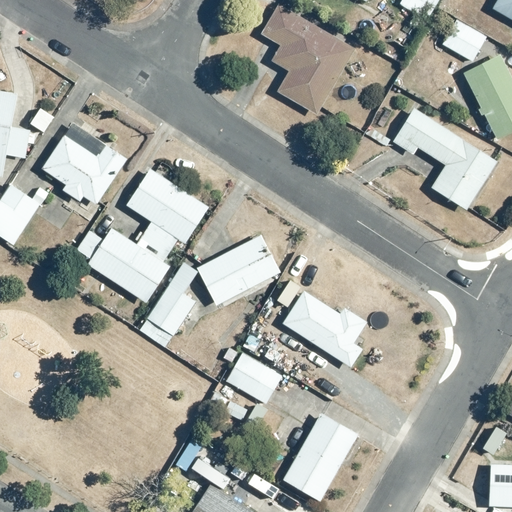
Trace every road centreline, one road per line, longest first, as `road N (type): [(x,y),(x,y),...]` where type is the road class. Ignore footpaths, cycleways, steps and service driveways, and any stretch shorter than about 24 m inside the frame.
road 1 (residential): [(149,89),(499,313)]
road 2 (residential): [(499,313),(388,511)]
road 3 (residential): [(15,0),(149,89)]
